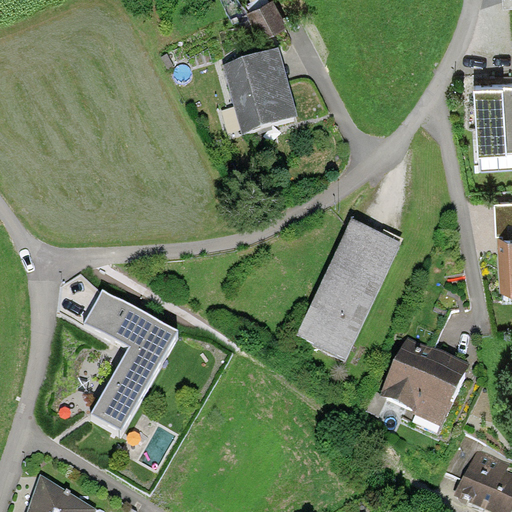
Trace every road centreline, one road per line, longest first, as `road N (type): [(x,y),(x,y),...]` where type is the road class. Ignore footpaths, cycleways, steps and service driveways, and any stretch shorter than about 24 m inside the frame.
road 1 (residential): [(34,262),(240,239),(310,204),(381,158),(432,100),(472,0)]
road 2 (residential): [(34,262),(39,337),(0,487)]
road 3 (unknown): [(381,158),(297,33)]
